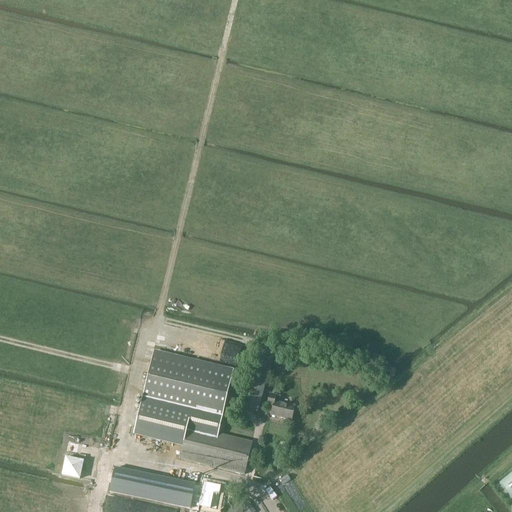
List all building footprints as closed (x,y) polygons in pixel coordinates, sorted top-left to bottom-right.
[(242,409),(253,412),(259,413),(274,350),(258,346),(242,409)] [(141,404),(134,434),(183,445),(188,427),(218,434),(221,421),(233,372),(153,353),(153,355),(146,382),(145,387),(142,401),(141,404)] [(280,397),(276,396),(270,394),(267,407),(272,409),(271,416),(291,421),(294,407),(279,403),(280,397)] [(244,475),(252,442),(218,434),(188,427),(183,445),(180,459),(244,475)] [(138,473),(133,497),(164,504),(169,480),(138,473)] [(511,500),(511,480),(506,474),(496,483),(511,500)] [(254,511),(245,501),(231,511),(242,511),(244,511),(245,511),(254,511)]
